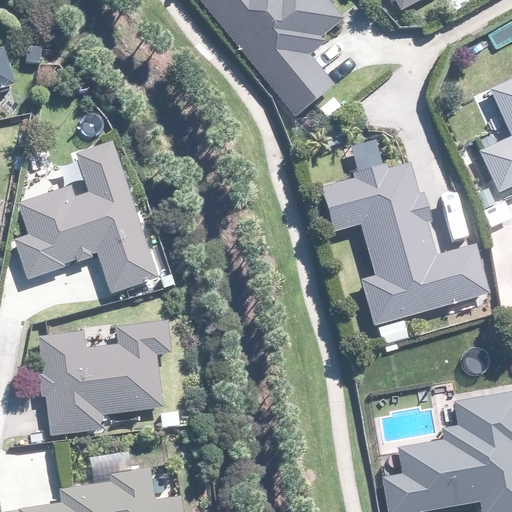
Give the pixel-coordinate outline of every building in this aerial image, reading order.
[(195,0),(300,123),(337,91),(309,59),(326,45),(322,40),(343,23),(325,2),(327,0),(195,0)] [(388,0),(389,0),(394,0),(401,12),(423,0),(388,0)] [(0,91),(17,86),(6,55),(0,57),(0,91)] [(480,152),(501,197),(511,191),(511,77),(487,89),(511,137),(480,152)] [(114,142),(79,155),(90,196),(76,199),(72,187),(15,208),(26,237),(12,242),(28,283),(97,258),(111,297),(160,278),(114,142)] [(362,281),(373,326),(380,326),(381,344),(407,343),(406,321),(491,295),(476,245),(437,257),(428,227),(432,226),(423,198),(420,198),(411,168),(391,173),(389,166),(354,174),(356,181),(323,189),(333,234),(361,227),(372,279),(362,281)] [(103,433),(103,416),(163,410),(158,355),(171,354),(168,327),(118,332),(119,344),(87,347),(86,332),(38,336),(48,438),(103,433)] [(511,511),(511,391),(454,401),(455,426),(444,426),(443,443),(402,446),(401,477),(381,480),(386,511),(434,511),(478,505),(479,511),(511,511)] [(21,511),(183,511),(182,498),(159,502),(155,478),(151,478),(150,472),(111,477),(111,482),(63,489),(65,506),(21,511)]
